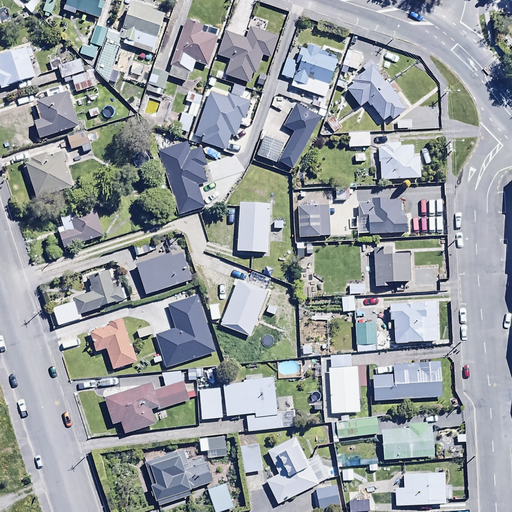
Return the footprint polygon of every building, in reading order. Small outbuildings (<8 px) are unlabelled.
[(40,7),(35,0),(24,9),(30,16),(40,7)] [(100,22),(105,6),(101,5),(102,0),(67,0),(63,13),(74,17),(75,14),(100,22)] [(124,42),(123,46),(152,56),(165,16),(131,5),(120,38),(119,40),(124,42)] [(195,65),(208,69),(219,33),(185,22),(168,76),(168,79),(184,84),(187,75),(191,77),(195,65)] [(103,51),(94,72),(106,85),(121,50),(116,48),(120,38),(97,29),(90,45),(103,51)] [(246,41),(225,34),(217,58),(230,62),(225,78),(249,86),(252,75),(257,76),(262,59),(271,61),(278,39),(250,30),(246,41)] [(81,48),(79,56),(93,61),(96,53),(81,48)] [(291,91),(326,101),(339,57),(307,48),(306,53),(300,52),(297,64),(286,61),(281,79),(293,82),(291,91)] [(35,81),(24,50),(0,58),(0,89),(1,93),(35,81)] [(347,70),(342,68),(339,78),(345,80),(348,70),(358,73),(363,55),(352,52),(347,70)] [(62,81),(70,79),(75,95),(88,91),(80,62),(58,69),(62,81)] [(360,110),(366,104),(387,87),(384,84),(390,80),(379,66),(377,68),(372,62),(362,70),(365,74),(350,85),(352,87),(346,92),(360,110)] [(167,79),(168,76),(152,71),(145,92),(161,98),(167,79)] [(406,113),(387,87),(366,104),(382,125),(389,120),(391,124),(406,113)] [(176,131),(187,134),(193,119),(196,120),(203,99),(189,94),(176,131)] [(40,141),(80,127),(76,116),(73,117),(65,95),(36,106),(41,122),(34,125),(40,141)] [(420,114),(419,122),(433,125),(435,117),(420,114)] [(87,134),(67,140),(71,153),(91,146),(87,134)] [(348,135),(348,149),(369,149),(370,135),(348,135)] [(283,147),(263,138),(257,154),(276,163),(283,147)] [(187,144),(158,154),(178,217),(204,209),(197,187),(206,184),(201,170),(207,169),(202,151),(190,155),(187,144)] [(420,175),(424,174),(424,164),(420,164),(420,155),(413,156),(413,150),(400,150),(400,146),(384,147),(385,151),(378,151),(380,183),(420,182),(420,175)] [(30,160),(31,164),(25,166),(36,202),(74,191),(63,154),(49,159),(48,155),(30,160)] [(170,204),(161,175),(139,182),(149,211),(170,204)] [(369,237),(407,235),(406,220),(400,221),(400,203),(373,204),(374,218),(368,217),(369,237)] [(373,204),(356,205),(357,237),(369,237),(368,217),(374,218),(373,204)] [(270,208),(240,206),(237,255),(267,257),(270,208)] [(329,238),(329,208),(298,209),(299,239),(329,238)] [(353,220),(352,208),(329,208),(329,238),(351,237),(350,220),(353,220)] [(82,214),(80,209),(58,215),(62,229),(58,231),(63,250),(103,238),(94,210),(82,214)] [(135,248),(138,257),(150,253),(147,243),(135,248)] [(383,254),(374,254),(375,290),(410,289),(409,256),(392,256),(392,250),(383,250),(383,254)] [(171,256),(136,267),(146,296),(190,281),(183,258),(173,262),(171,256)] [(82,321),(81,317),(125,302),(120,289),(114,292),(107,273),(88,280),(93,294),(73,301),(74,304),(52,312),(59,330),(82,321)] [(251,274),(246,286),(238,283),(220,328),(250,340),(268,295),(266,294),(271,282),(251,274)] [(365,312),(365,323),(378,323),(378,312),(383,312),(383,297),(365,297),(365,286),(348,287),(349,298),(356,297),(356,312),(365,312)] [(394,323),(395,347),(437,346),(435,305),(389,307),(389,323),(394,323)] [(97,355),(105,351),(114,373),(136,364),(121,323),(109,328),(110,329),(90,337),(97,355)] [(157,329),(142,334),(146,349),(162,344),(157,329)] [(202,345),(198,346),(205,367),(219,363),(213,342),(208,343),(207,340),(201,342),(202,345)] [(351,358),(329,359),(332,417),(359,415),(357,370),(351,370),(351,358)] [(440,365),(393,367),(394,378),(372,379),(373,404),(442,400),(440,365)] [(155,427),(150,414),(188,402),(179,374),(161,375),(166,390),(154,394),(152,387),(104,402),(113,427),(121,424),(125,437),(155,427)] [(222,388),(226,419),(246,417),(248,434),(296,429),(292,397),(275,399),(273,379),(243,382),(243,385),(222,388)] [(0,444),(15,440),(0,388),(0,444)] [(222,420),(219,392),(198,394),(201,422),(222,420)] [(336,423),(337,441),(378,437),(376,420),(336,423)] [(426,426),(408,427),(409,432),(381,434),(383,463),(434,459),(432,429),(427,429),(426,426)] [(228,438),(207,441),(209,460),(230,458),(228,438)] [(279,477),(266,484),(278,508),(318,487),(294,441),(267,455),(279,477)] [(258,444),(239,448),(244,476),(263,472),(258,444)] [(152,489),(151,489),(157,507),(192,494),(191,491),(211,484),(203,461),(188,467),(183,452),(145,466),(152,489)] [(404,491),(395,492),(395,509),(445,508),(444,477),(404,478),(404,491)] [(330,480),(332,492),(321,493),(323,511),(349,511),(350,511),(346,478),(330,480)] [(224,486),(206,492),(213,511),(228,511),(234,510),(224,486)]
